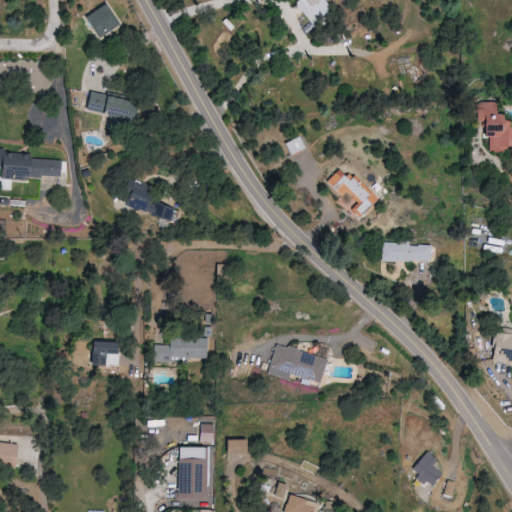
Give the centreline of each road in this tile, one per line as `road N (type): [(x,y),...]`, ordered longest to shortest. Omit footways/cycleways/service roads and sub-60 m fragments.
road 1 (tertiary): [(140,0),(275,217),(454,386),(511,477)]
road 2 (residential): [(317,259),(179,236),(170,247),(170,298)]
